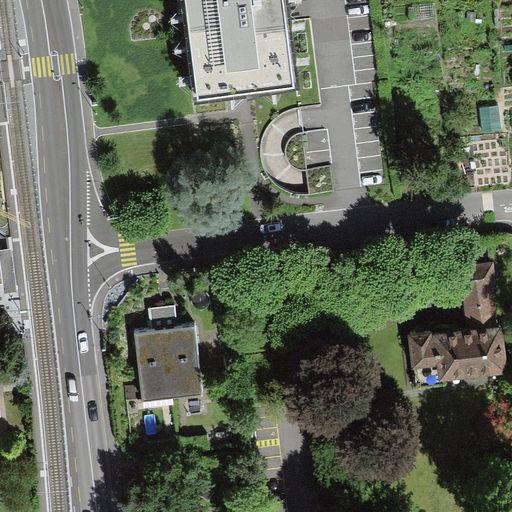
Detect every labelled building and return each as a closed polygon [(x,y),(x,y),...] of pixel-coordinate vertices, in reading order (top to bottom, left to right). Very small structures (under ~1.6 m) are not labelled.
[(186,0),(198,100),(243,94),(295,88),(286,20),(283,0),(186,0)] [(20,276),(16,250),(5,252),(8,278),(20,276)] [(463,286),(467,328),(410,332),(414,386),(507,379),(503,325),(499,325),(495,284),(463,286)] [(155,331),(136,333),(143,399),(206,393),(199,327),(177,329),(175,308),(167,309),(152,310),(155,331)] [(195,409),(198,433),(240,428),(236,404),(195,409)]
